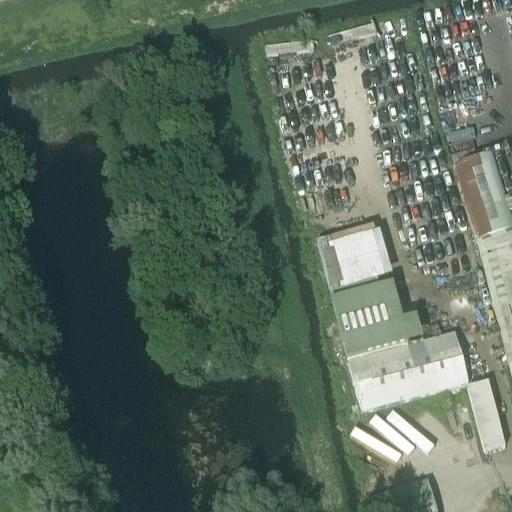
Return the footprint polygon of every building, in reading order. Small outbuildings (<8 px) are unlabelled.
[(511,379),(511,206),(497,157),(454,169),(477,246),(505,349),(511,379)] [(392,288),(330,305),(347,367),(408,350),(401,324),(392,288)] [(347,367),(344,367),(356,417),(467,387),(454,338),(423,346),(422,347),(408,350),(347,367)] [(468,391),(467,391),(484,457),(504,452),(487,386),(468,391)] [(435,511),(427,484),(372,501),(375,511),(435,511)]
